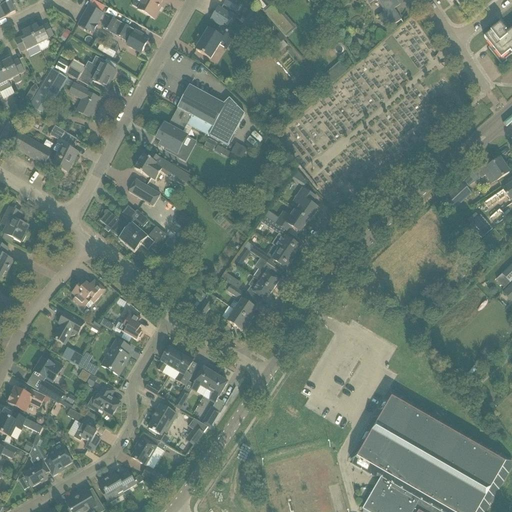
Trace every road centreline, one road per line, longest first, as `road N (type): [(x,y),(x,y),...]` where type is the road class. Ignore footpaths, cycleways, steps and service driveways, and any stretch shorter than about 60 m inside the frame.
road 1 (unclassified): [(267,376),(356,248),(504,118)]
road 2 (residential): [(22,511),(117,453),(138,411),(135,380),(169,317)]
road 3 (residential): [(62,221),(88,193),(193,0)]
road 4 (residential): [(241,360),(335,223)]
road 5 (unclassified): [(174,508),(267,376)]
road 6 (residential): [(0,380),(28,323),(88,246)]
